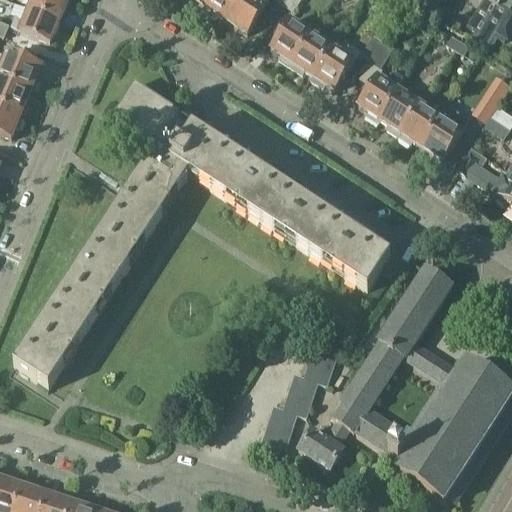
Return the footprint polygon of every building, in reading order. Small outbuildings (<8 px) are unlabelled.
[(61,0),(34,0),(29,14),(59,26),(68,3),(61,0)] [(204,15),(213,0),(187,0),(192,4),(191,6),(204,15)] [(223,27),(225,28),(243,0),(213,0),(204,15),(214,21),(216,19),(225,24),(223,27)] [(252,0),(243,0),(225,28),(235,35),(237,32),(247,39),(268,6),(259,0),(257,3),(252,0)] [(286,9),(291,0),(276,0),(275,2),(286,9)] [(305,0),(291,0),(286,9),(296,15),(305,0)] [(476,0),(485,5),(483,9),(489,15),(482,22),(476,34),(470,44),(486,53),(496,36),(510,13),(511,11),(501,5),(503,0),(476,0)] [(511,14),(510,13),(496,36),(508,43),(511,36),(511,14)] [(17,22),(12,34),(20,37),(50,48),(59,26),(29,14),(24,25),(17,22)] [(279,63),(291,71),(312,39),(291,24),(271,54),(280,60),(279,63)] [(0,40),(3,42),(8,30),(0,26),(0,40)] [(311,84),(312,84),(333,52),(312,39),(291,71),(302,78),(303,76),(312,81),(311,84)] [(360,60),(371,67),(385,47),(373,40),(360,60)] [(457,54),(461,46),(453,41),(449,49),(457,54)] [(371,67),(380,73),(393,53),(396,49),(387,44),(385,47),(371,67)] [(470,52),(461,46),(457,54),(466,59),(470,52)] [(334,95),(346,77),(358,58),(350,53),(345,60),(333,52),(312,84),(323,91),(324,89),(334,95)] [(2,64),(0,69),(0,82),(31,95),(32,92),(34,93),(38,83),(36,82),(41,71),(4,56),(1,63),(2,64)] [(387,79),(381,75),(358,111),(368,117),(366,120),(377,128),(379,125),(381,126),(401,96),(383,85),(387,79)] [(0,82),(0,110),(21,119),(23,116),(25,116),(29,107),(27,106),(31,95),(0,82)] [(135,90),(113,123),(142,142),(158,152),(180,119),(135,90)] [(401,96),(381,126),(388,131),(387,133),(399,141),(421,109),(401,96)] [(487,101),(475,120),(476,120),(487,127),(493,117),(499,109),(487,101)] [(421,109),(399,141),(410,149),(412,146),(420,152),(419,154),(420,155),(442,123),(440,122),(421,109)] [(20,121),(21,119),(0,110),(0,138),(11,143),(16,132),(18,133),(22,122),(20,121)] [(442,123),(420,155),(431,162),(433,160),(442,166),(464,133),(469,126),(447,112),(440,122),(442,123)] [(511,121),(500,114),(493,123),(511,135),(511,134),(511,121)] [(142,142),(132,158),(147,167),(183,189),(188,180),(368,297),(391,261),(208,142),(212,136),(206,132),(201,129),(200,129),(181,117),(180,119),(158,152),(142,142)] [(505,145),(511,135),(493,123),(487,133),(505,145)] [(472,154),(458,176),(497,202),(495,205),(506,212),(508,208),(511,211),(511,179),(508,176),(502,186),(482,172),(487,164),(472,154)] [(124,202),(13,370),(17,373),(49,394),(49,392),(50,392),(183,189),(147,167),(130,192),(124,202)] [(454,506),(511,416),(511,411),(507,408),(511,399),(511,396),(465,367),(459,377),(451,372),(407,440),(367,414),(401,361),(404,362),(450,291),(424,274),(378,346),(380,347),(332,422),(336,425),(347,432),(353,436),(354,434),(391,458),(387,463),(397,470),(394,476),(443,507),(447,502),(451,504),(454,506)] [(338,355),(316,347),(312,359),(334,367),(338,355)] [(334,367),(312,359),(308,371),(331,378),(334,367)] [(308,371),(305,383),(317,387),(327,390),(331,378),(308,371)] [(317,387),(305,383),(295,380),(291,391),(314,398),(317,387)] [(314,398),(291,391),(287,403),(310,410),(314,398)] [(287,403),(283,414),(297,419),(306,422),(310,410),(287,403)] [(271,423),(293,431),(297,419),(283,414),(275,411),(271,423)] [(293,431),(271,423),(267,435),(289,442),(293,431)] [(312,434),(299,454),(330,474),(342,454),(339,452),(346,442),(332,434),(326,443),(312,434)] [(289,442),(267,435),(262,447),(285,454),(289,442)] [(272,452),(270,459),(278,462),(280,455),(272,452)] [(14,511),(21,491),(0,483),(0,511),(14,511)] [(42,511),(46,499),(21,491),(14,511),(42,511)] [(69,511),(71,508),(46,499),(42,511),(69,511)]
